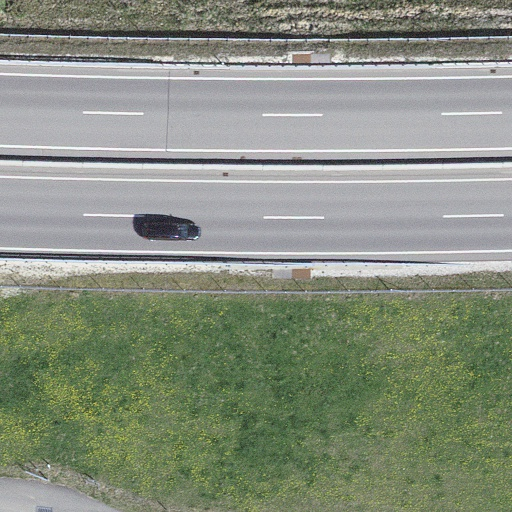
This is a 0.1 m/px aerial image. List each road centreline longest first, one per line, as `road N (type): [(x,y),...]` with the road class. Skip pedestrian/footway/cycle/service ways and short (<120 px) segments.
road 1 (motorway): [(511,110),(0,108)]
road 2 (motorway): [(0,211),(511,212)]
